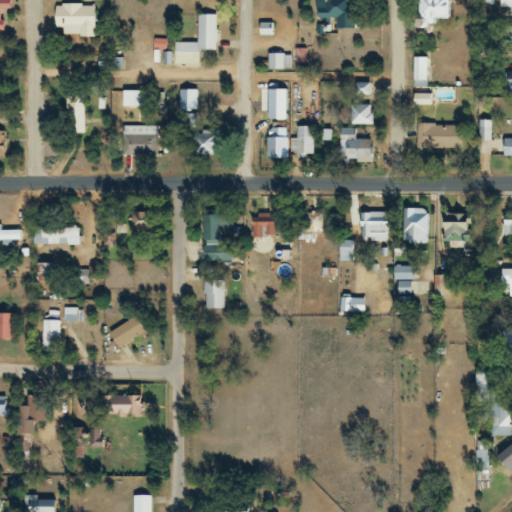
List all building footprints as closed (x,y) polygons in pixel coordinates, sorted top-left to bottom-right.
[(0,0),(0,40),(4,41),(3,31),(7,31),(7,9),(17,9),(16,0),(0,0)] [(345,29),(363,29),(363,0),(329,0),(325,0),(325,18),(345,18),(345,29)] [(460,20),(460,0),(428,0),(429,20),(460,20)] [(511,17),(511,16),(511,0),(502,0),(503,9),(511,9),(511,17)] [(59,5),(59,35),(100,35),(100,5),(59,5)] [(201,43),(179,43),(179,66),(204,66),(204,50),(221,50),(221,15),(201,15),(201,43)] [(272,70),(295,70),(295,53),(272,53),(272,70)] [(455,88),(432,88),(432,58),(417,58),(417,104),(455,104),(455,88)] [(374,84),(360,84),(360,99),(374,99),(374,84)] [(151,92),(127,92),(127,109),(151,109),(151,92)] [(70,94),(70,134),(89,134),(89,94),(70,94)] [(376,127),(376,105),(354,105),(354,127),(376,127)] [(421,150),(467,150),(467,125),(421,125),(421,150)] [(125,156),(163,156),(163,127),(125,127),(125,156)] [(316,157),(316,128),(299,128),(299,140),(293,140),(293,157),(316,157)] [(0,156),(13,156),(13,133),(0,132),(0,156)] [(226,156),(226,133),(199,133),(199,156),(226,156)] [(352,163),(377,163),(377,139),(352,139),(352,163)] [(433,243),(433,210),(409,210),(409,243),(433,243)] [(326,212),(308,212),(308,233),(326,233),(326,212)] [(137,214),(137,232),(160,232),(160,214),(137,214)] [(391,214),(362,214),(362,241),(391,241),(391,214)] [(209,262),(226,262),(226,215),(208,215),(209,262)] [(284,238),(284,215),(257,215),(257,238),(284,238)] [(449,241),(479,241),(479,215),(449,215),(449,241)] [(27,241),(27,231),(7,231),(7,224),(0,223),(0,241),(7,241),(7,248),(18,248),(18,241),(27,241)] [(86,245),(86,227),(38,227),(38,245),(86,245)] [(344,251),(344,261),(354,261),(354,251),(344,251)] [(61,264),(44,264),(44,284),(61,284),(61,264)] [(416,295),(416,267),(396,267),(396,281),(399,281),(399,295),(416,295)] [(228,281),(208,281),(208,310),(228,310),(228,281)] [(86,322),(86,307),(67,307),(67,322),(86,322)] [(62,349),(63,312),(47,311),(47,349),(62,349)] [(0,340),(20,340),(20,314),(0,313),(0,340)] [(113,333),(122,348),(150,332),(142,317),(113,333)] [(495,374),(479,374),(479,402),(495,402),(495,374)] [(146,395),(113,395),(113,417),(146,417),(146,395)] [(0,416),(12,417),(12,397),(0,396),(0,416)] [(52,421),(52,396),(27,396),(27,433),(41,433),(41,421),(52,421)] [(511,436),(511,402),(495,402),(495,436),(511,436)] [(92,448),(106,448),(106,423),(92,423),(92,448)] [(483,481),(494,479),(491,461),(480,463),(483,481)] [(137,511),(155,511),(155,495),(137,495),(137,511)] [(61,511),(62,500),(32,499),(32,511),(61,511)]
